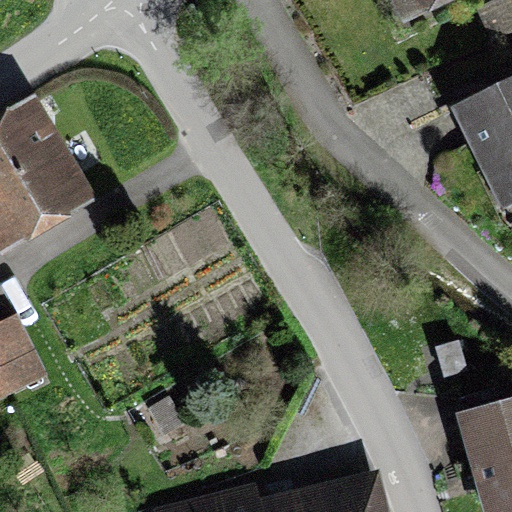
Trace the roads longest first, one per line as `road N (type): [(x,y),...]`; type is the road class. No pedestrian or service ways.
road 1 (residential): [(124,0),(374,404),(418,511)]
road 2 (residential): [(0,80),(124,0)]
